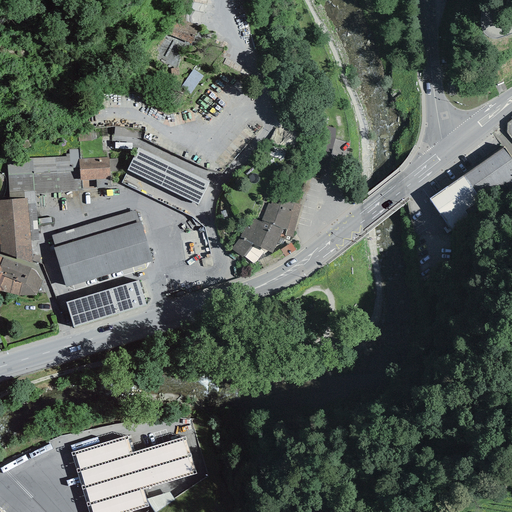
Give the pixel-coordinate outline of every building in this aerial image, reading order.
[(168,53),(164,67),(191,73),(194,59),(168,53)] [(78,135),(78,141),(93,141),(93,129),(81,129),(81,135),(78,135)] [(511,157),(504,146),(463,175),(485,207),(511,187),(511,157)] [(209,182),(138,147),(127,170),(198,205),(209,182)] [(82,191),(81,180),(80,180),(78,159),(80,159),(79,149),(69,149),(69,154),(65,154),(65,157),(6,159),(9,193),(34,191),(35,194),(82,191)] [(80,159),(78,159),(80,180),(81,180),(96,180),(110,179),(108,157),(80,159)] [(451,231),(485,207),(463,175),(429,200),(451,231)] [(111,188),(110,179),(96,180),(96,188),(111,188)] [(27,198),(31,241),(39,240),(35,194),(34,191),(9,193),(10,200),(27,198)] [(253,244),(273,253),(279,238),(285,240),(286,236),(292,238),(301,205),(273,196),(270,204),(268,203),(261,222),(247,217),(240,239),(253,244)] [(10,200),(0,200),(0,244),(1,252),(32,263),(31,241),(27,198),(10,200)] [(55,247),(139,222),(135,211),(52,236),(55,247)] [(153,261),(141,221),(139,222),(55,247),(53,247),(66,288),(153,261)] [(179,234),(184,259),(205,254),(199,229),(179,234)] [(242,257),(253,244),(240,239),(231,249),(242,257)] [(31,268),(3,257),(0,264),(0,267),(2,275),(0,279),(0,291),(19,296),(36,296),(43,280),(34,270),(31,268)] [(138,280),(66,302),(74,327),(146,305),(138,280)] [(123,439),(68,455),(85,511),(121,511),(145,505),(140,489),(193,473),(183,439),(128,455),(123,439)]
